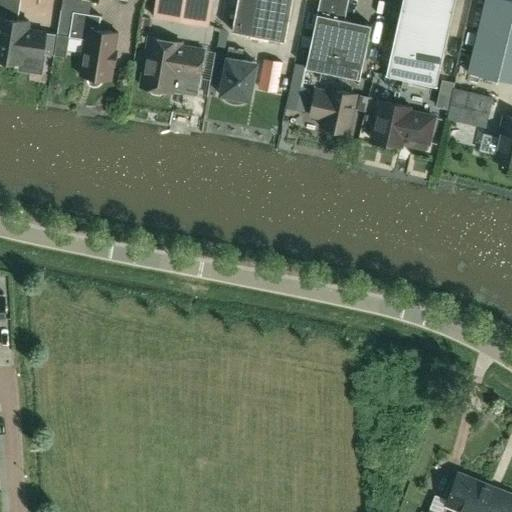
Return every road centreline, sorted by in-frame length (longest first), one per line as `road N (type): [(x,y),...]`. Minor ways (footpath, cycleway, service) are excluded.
road 1 (unclassified): [(0,230),(368,305),(511,362)]
road 2 (residential): [(0,386),(17,511)]
